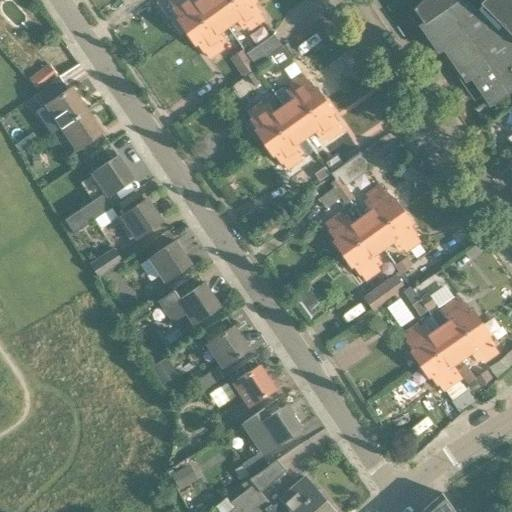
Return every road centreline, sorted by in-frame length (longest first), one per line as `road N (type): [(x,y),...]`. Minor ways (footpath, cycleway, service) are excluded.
road 1 (residential): [(397,502),(59,0)]
road 2 (residential): [(511,229),(350,0)]
road 3 (residential): [(397,502),(511,420)]
